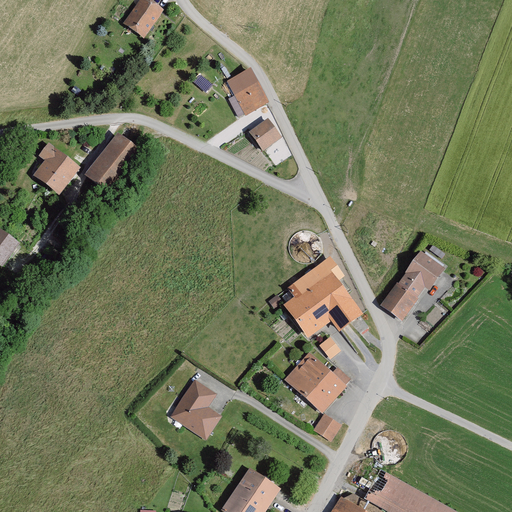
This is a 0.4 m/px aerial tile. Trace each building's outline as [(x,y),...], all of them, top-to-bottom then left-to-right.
[(157,10),(142,0),(133,0),(117,24),(139,38),(157,10)] [(245,68),(225,79),(244,114),(264,103),(245,68)] [(265,117),(246,130),(260,150),(279,137),(265,117)] [(118,138),(87,178),(111,196),(142,155),(118,138)] [(79,171),(48,145),(39,157),(46,162),(34,177),(58,197),(79,171)] [(20,247),(0,231),(0,267),(3,270),(20,247)] [(445,270),(421,253),(382,307),(403,323),(425,290),(430,293),(445,270)] [(329,259),(293,286),(300,295),(288,305),(309,333),(331,316),(340,328),(361,312),(336,280),(341,275),(329,259)] [(281,293),(270,301),(275,309),(286,300),(281,293)] [(330,359),(342,349),(331,335),(319,345),(330,359)] [(310,353),(286,378),(322,412),(346,386),(345,385),(350,380),(338,369),(333,374),(310,353)] [(196,383),(174,416),(205,437),(220,414),(207,406),(215,395),(196,383)] [(341,424),(322,413),(313,429),(331,440),(341,424)] [(250,470),(221,511),(266,511),(281,491),(250,470)] [(454,511),(386,472),(370,500),(391,511),(454,511)] [(368,511),(337,492),(324,511),(368,511)]
